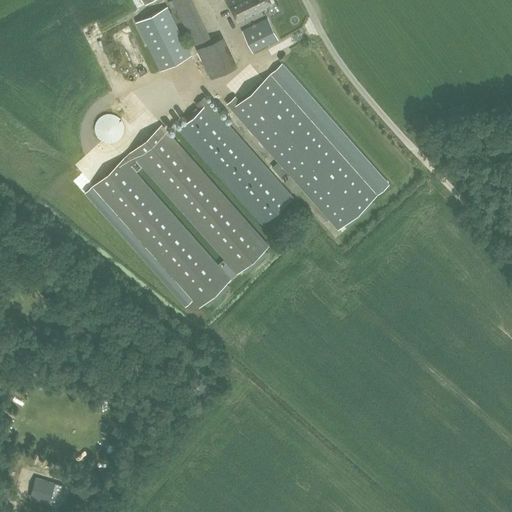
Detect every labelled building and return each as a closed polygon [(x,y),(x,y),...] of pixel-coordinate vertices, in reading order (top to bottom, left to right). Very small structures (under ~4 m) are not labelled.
[(172,0),(194,44),(209,37),(191,0),(172,0)] [(228,0),(227,0),(238,21),(272,5),(269,0),(228,0)] [(136,21),(160,70),(190,54),(166,6),(136,21)] [(242,30),(252,51),(278,39),(268,18),(242,30)] [(122,46),(130,41),(128,36),(135,32),(131,26),(116,34),(122,46)] [(196,49),(211,78),(233,67),(219,37),(196,49)] [(271,68),(311,113),(318,106),(278,61),(271,68)] [(226,102),(229,105),(337,227),(376,193),(270,73),(239,100),(235,95),(226,102)] [(178,128),(262,224),(293,197),(204,96),(196,103),(200,108),(178,128)] [(127,101),(132,120),(144,117),(139,97),(127,101)] [(95,129),(95,130),(95,132),(96,133),(96,134),(97,135),(97,136),(98,137),(99,138),(100,139),(101,140),(102,140),(103,141),(104,141),(106,142),(107,142),(108,142),(111,142),(112,142),(113,142),(115,141),(117,140),(118,140),(119,139),(120,138),(120,137),(121,136),(122,135),(122,134),(123,133),(123,132),(124,130),(124,129),(124,128),(124,127),(124,125),(123,124),(123,123),(123,122),(122,121),(121,120),(121,119),(120,118),(119,117),(118,116),(117,115),(116,115),(114,114),(113,114),(112,114),(111,113),(109,113),(108,113),(107,114),(106,114),(104,114),(103,115),(102,115),(101,116),(100,117),(99,118),(98,119),(97,120),(97,121),(96,122),(96,123),(95,124),(95,125),(95,127),(95,128),(95,129)] [(347,122),(343,126),(348,130),(345,134),(350,138),(357,130),(347,122)] [(161,125),(124,158),(131,165),(138,159),(238,272),(242,269),(246,273),(270,252),(266,248),(268,246),(161,125)] [(131,165),(124,158),(91,186),(199,307),(203,303),(207,308),(231,287),(226,282),(237,273),(223,258),(218,263),(131,165)] [(62,484),(35,477),(30,495),(50,500),(49,503),(56,506),(62,484)]
